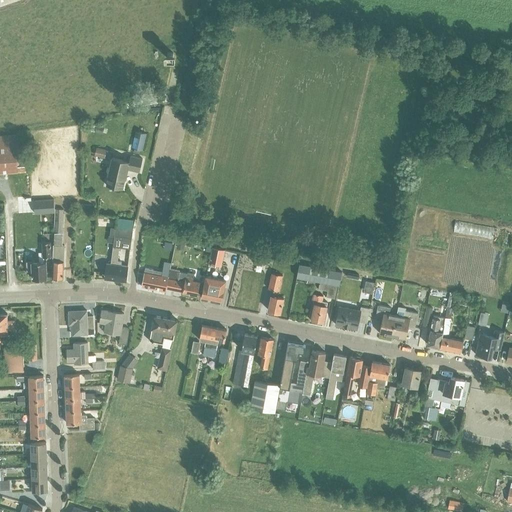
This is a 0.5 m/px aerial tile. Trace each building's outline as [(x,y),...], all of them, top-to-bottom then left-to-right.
[(137,98),(125,100),(126,107),(138,105),(137,98)] [(94,132),(102,134),(104,128),(96,126),(94,132)] [(18,135),(0,136),(0,172),(25,171),(24,147),(22,147),(22,139),(27,138),(27,132),(18,132),(18,135)] [(97,147),(95,155),(105,157),(107,149),(97,147)] [(112,186),(122,189),(127,169),(139,172),(142,159),(130,156),(129,159),(124,157),(123,160),(112,157),(111,159),(110,160),(109,164),(110,165),(107,175),(108,175),(106,185),(109,186),(112,187),(112,186)] [(54,199),(34,200),(35,213),(54,212),(54,199)] [(92,204),(81,203),(81,213),(92,213),(92,204)] [(55,209),(54,232),(62,233),(63,209),(55,209)] [(193,215),(192,220),(216,224),(217,220),(193,215)] [(106,263),(105,273),(110,274),(109,279),(126,281),(126,278),(128,266),(121,265),(122,262),(117,261),(119,246),(129,248),(131,238),(132,230),(111,227),(110,235),(115,235),(111,260),(111,264),(106,263)] [(42,242),(43,257),(51,257),(50,242),(42,242)] [(63,278),(65,245),(62,245),(53,244),(52,278),(63,278)] [(224,250),(211,248),(208,263),(221,266),(224,250)] [(46,261),(32,261),(28,262),(28,271),(32,271),(33,278),(47,278),(46,261)] [(299,263),(297,276),(307,278),(306,283),(314,284),(315,280),(320,281),(318,288),(328,290),(326,296),(335,298),(338,284),(341,271),(330,269),(299,263)] [(209,266),(208,274),(225,276),(226,268),(209,266)] [(145,268),(142,285),(165,290),(165,288),(168,277),(169,272),(169,269),(165,268),(164,272),(145,268)] [(168,277),(165,288),(182,291),(182,292),(197,295),(200,282),(192,280),(194,274),(180,271),(178,280),(168,277)] [(268,310),(280,313),(283,297),(277,296),(282,275),(271,273),(267,288),(272,289),(271,295),(268,310)] [(224,291),(226,280),(205,276),(202,296),(222,300),(224,291)] [(323,322),(328,302),(322,300),(323,295),(314,293),(309,317),(312,318),(312,319),(323,322)] [(502,304),(500,311),(509,313),(510,305),(502,304)] [(378,305),(375,320),(381,322),(379,334),(384,335),(384,336),(392,338),(396,316),(389,315),(390,308),(378,305)] [(360,311),(339,307),(335,325),(357,329),(358,322),(366,324),(369,309),(360,307),(360,311)] [(396,316),(392,338),(399,339),(399,338),(405,339),(408,327),(414,329),(417,314),(405,311),(406,308),(398,307),(396,316)] [(126,344),(129,327),(122,326),(124,313),(102,309),(100,322),(105,323),(104,332),(120,334),(118,343),(126,344)] [(93,334),(93,327),(93,315),(87,316),(86,310),(69,311),(69,324),(73,324),(73,335),(93,334)] [(460,351),(462,340),(447,336),(451,313),(445,312),(444,317),(443,325),(442,334),(441,337),(439,346),(460,351)] [(14,329),(14,320),(7,320),(7,314),(0,313),(0,335),(8,336),(8,329),(14,329)] [(177,320),(154,315),(149,341),(163,344),(162,347),(171,349),(173,339),(177,320)] [(443,325),(444,317),(434,315),(427,345),(439,347),(439,346),(441,337),(442,334),(443,325)] [(209,356),(214,327),(202,324),(199,337),(206,338),(202,355),(209,356)] [(472,339),(475,326),(468,325),(465,338),(472,339)] [(226,329),(214,327),(209,356),(214,357),(218,340),(224,341),(226,329)] [(480,332),(475,354),(491,358),(493,348),(500,350),(504,332),(494,330),(493,335),(480,332)] [(239,384),(248,386),(257,336),(244,333),(243,342),(241,343),(240,347),(242,348),(241,350),(246,351),(239,384)] [(270,356),(274,339),(261,336),(258,353),(263,354),(261,366),(268,368),(270,356)] [(197,353),(199,342),(193,341),(191,352),(197,353)] [(93,368),(104,368),(104,360),(96,360),(96,355),(88,355),(88,342),(74,343),(74,348),(67,349),(68,361),(75,361),(75,363),(89,362),(88,361),(92,361),(93,368)] [(288,342),(276,408),(285,410),(287,401),(298,403),(300,392),(303,393),(304,386),(307,366),(308,362),(300,361),(296,384),(290,383),(295,360),(298,360),(299,352),(304,353),(305,345),(288,342)] [(4,345),(5,372),(24,371),(23,350),(14,351),(13,345),(4,345)] [(166,370),(171,349),(162,347),(157,368),(166,370)] [(226,363),(228,349),(221,347),(218,362),(226,363)] [(303,393),(302,393),(310,395),(314,374),(321,376),(330,377),(332,362),(324,360),(325,352),(312,350),(309,366),(307,366),(304,386),(303,393)] [(330,377),(326,398),(333,399),(337,380),(343,381),(345,372),(344,372),(346,356),(333,353),(332,362),(330,377)] [(368,381),(370,366),(361,364),(362,359),(360,359),(360,357),(356,357),(356,358),(350,357),(346,376),(345,383),(343,394),(349,395),(350,388),(351,388),(354,374),(362,376),(360,386),(367,387),(368,381)] [(368,381),(369,381),(367,393),(375,394),(377,385),(384,387),(386,378),(387,378),(390,364),(371,361),(370,366),(368,381)] [(134,367),(121,365),(118,380),(131,382),(134,367)] [(417,386),(420,370),(406,367),(403,383),(400,401),(404,402),(408,384),(417,386)] [(65,387),(80,386),(79,374),(65,375),(65,387)] [(44,388),(43,375),(29,376),(29,388),(44,388)] [(434,399),(433,405),(439,406),(440,400),(459,404),(464,379),(451,376),(450,381),(438,379),(434,399)] [(274,411),(279,385),(255,380),(250,407),(274,411)] [(395,401),(398,387),(390,385),(387,399),(395,401)] [(65,387),(66,399),(80,398),(85,398),(85,393),(85,392),(80,392),(80,386),(65,387)] [(227,387),(226,404),(244,405),(245,388),(227,387)] [(44,400),(44,388),(29,388),(30,400),(44,400)] [(420,406),(423,394),(416,393),(413,404),(420,406)] [(81,410),(80,398),(66,399),(66,411),(81,410)] [(45,412),(44,400),(30,400),(30,412),(45,412)] [(426,405),(424,417),(431,419),(436,420),(438,412),(432,411),(433,407),(426,405)] [(81,410),(66,411),(67,423),(80,423),(80,429),(95,429),(95,427),(94,421),(94,417),(87,418),(87,415),(81,415),(81,410)] [(45,412),(30,412),(30,424),(45,424),(45,412)] [(46,436),(45,424),(30,424),(31,437),(46,436)] [(434,429),(432,438),(439,439),(441,430),(434,429)] [(31,455),(46,455),(46,442),(31,443),(31,455)] [(46,455),(31,455),(31,467),(47,466),(46,455)] [(47,478),(47,466),(31,467),(32,479),(47,478)] [(48,491),(47,478),(32,479),(32,491),(48,491)] [(450,500),(448,508),(462,510),(463,502),(450,500)]
